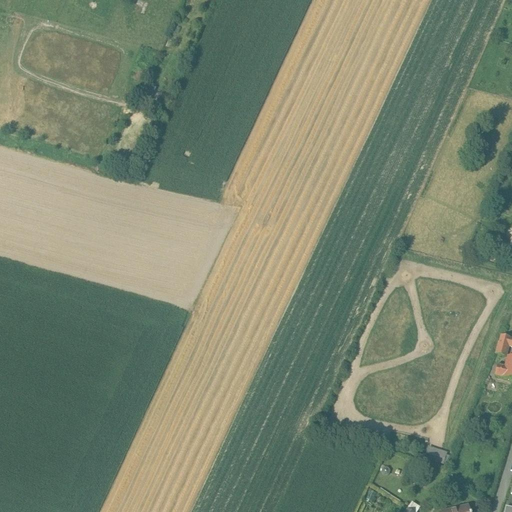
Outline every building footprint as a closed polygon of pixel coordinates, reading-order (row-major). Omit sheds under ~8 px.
[(506,246),(498,244),(496,252),(504,254),(506,246)] [(511,339),(501,336),(498,343),(499,344),(508,346),(511,347),(511,339)] [(508,346),(499,344),(496,354),(505,356),(508,346)] [(511,358),(508,357),(505,367),(498,365),(495,377),(511,380),(511,358)] [(445,454),(428,449),(426,455),(439,460),(438,463),(442,464),(445,454)]
